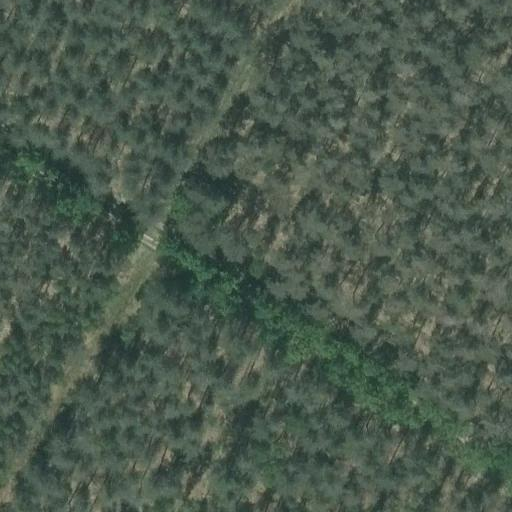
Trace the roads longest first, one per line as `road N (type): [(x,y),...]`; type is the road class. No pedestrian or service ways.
road 1 (track): [(511,462),(0,146)]
road 2 (unknown): [(150,236),(274,32)]
